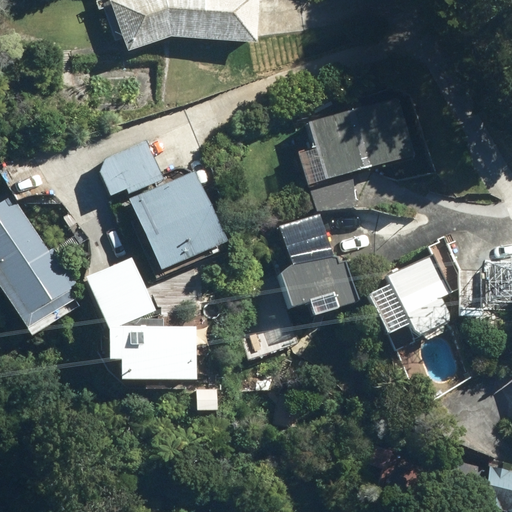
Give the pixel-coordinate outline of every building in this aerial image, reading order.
[(125,57),(172,40),(256,48),(256,0),(100,0),(99,1),(114,44),(120,42),(125,57)] [(301,138),(291,141),(306,191),(412,160),(395,101),(298,130),(301,138)] [(124,191),(127,197),(163,181),(146,142),(103,160),(97,173),(107,198),(124,191)] [(127,201),(157,272),(224,244),(194,173),(127,201)] [(53,249),(47,253),(10,196),(0,202),(0,297),(22,333),(74,300),(68,291),(76,286),(53,249)] [(276,280),(286,313),(305,307),(309,320),(355,305),(339,259),(328,256),(316,219),(276,232),(289,269),(276,280)] [(433,258),(382,280),(387,290),(366,298),(383,338),(406,328),(411,340),(449,324),(440,301),(449,297),(433,258)] [(85,279),(104,327),(151,308),(131,260),(85,279)] [(195,331),(105,328),(104,360),(118,361),(117,382),(194,384),(195,331)] [(195,392),(195,412),(216,412),(216,392),(195,392)] [(511,511),(511,475),(468,465),(459,508),(478,511),(511,511)]
